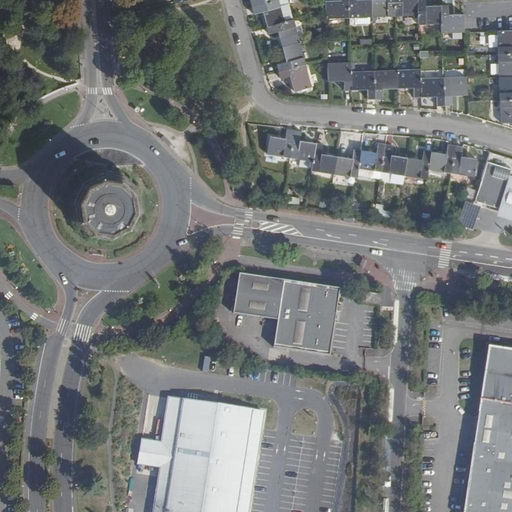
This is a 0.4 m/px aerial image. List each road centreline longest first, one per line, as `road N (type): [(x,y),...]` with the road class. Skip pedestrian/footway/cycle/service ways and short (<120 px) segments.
road 1 (residential): [(511,143),(442,124),(275,110),(256,85),(232,0)]
road 2 (primary): [(63,511),(63,429),(78,349),(94,309),(131,268)]
road 3 (residential): [(408,252),(391,511)]
road 4 (primary): [(66,264),(70,301),(43,401),(37,511)]
road 5 (secondary): [(408,252),(240,223)]
road 6 (residential): [(0,321),(0,481)]
